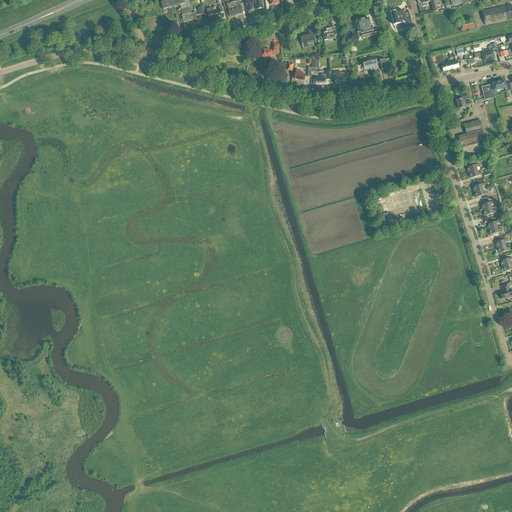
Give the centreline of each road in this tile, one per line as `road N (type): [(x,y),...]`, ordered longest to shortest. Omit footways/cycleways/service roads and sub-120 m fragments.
road 1 (tertiary): [(428,87),(326,108),(139,63)]
road 2 (unclassified): [(428,87),(511,364)]
road 3 (residential): [(359,0),(149,52)]
road 4 (track): [(328,422),(338,444),(352,442),(511,389)]
road 5 (tertiary): [(0,73),(73,52),(139,63)]
